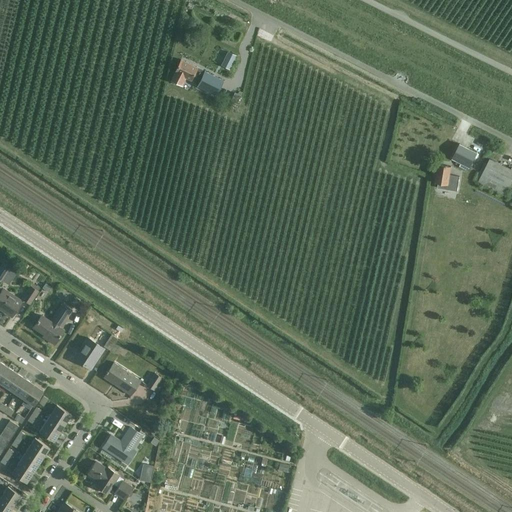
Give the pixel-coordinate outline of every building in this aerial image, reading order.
[(228,51),(222,65),(229,69),(236,55),(228,51)] [(175,72),(172,79),(181,84),(184,77),(198,84),(197,86),(216,95),(223,80),(204,71),(197,67),(181,59),(175,72)] [(235,92),(231,100),(237,103),(241,95),(235,92)] [(460,144),(452,158),(470,167),(478,153),(460,144)] [(500,156),(501,151),(490,148),(489,153),(500,156)] [(511,169),(490,159),(483,173),(479,182),(506,195),(511,182),(511,169)] [(439,164),(436,182),(439,183),(438,188),(457,191),(459,176),(450,174),(451,166),(439,164)] [(0,278),(1,279),(10,266),(4,262),(0,267),(0,278)] [(10,267),(2,280),(8,284),(17,271),(10,267)] [(33,283),(31,286),(23,298),(29,303),(38,291),(40,287),(33,283)] [(45,283),(42,288),(48,292),(51,287),(45,283)] [(0,308),(11,316),(21,301),(3,289),(0,293),(0,308)] [(60,328),(68,317),(72,311),(61,304),(51,321),(41,315),(34,327),(49,337),(48,340),(55,344),(64,330),(60,328)] [(110,350),(118,338),(112,334),(104,346),(110,350)] [(90,368),(103,348),(88,338),(75,358),(90,368)] [(0,362),(0,380),(9,367),(0,362)] [(131,395),(140,380),(114,362),(104,377),(131,395)] [(0,380),(0,382),(8,388),(17,373),(9,367),(0,380)] [(8,388),(16,393),(26,379),(17,373),(8,388)] [(154,390),(162,378),(155,373),(147,385),(154,390)] [(16,393),(25,399),(34,384),(26,379),(16,393)] [(34,384),(25,399),(34,405),(43,390),(34,384)] [(6,399),(12,403),(16,397),(10,393),(6,399)] [(43,396),(39,402),(44,406),(49,399),(43,396)] [(57,405),(51,413),(66,423),(71,414),(57,405)] [(14,411),(7,406),(4,411),(10,416),(14,411)] [(32,413),(37,416),(41,410),(36,406),(32,413)] [(18,413),(14,418),(21,423),(25,418),(18,413)] [(32,413),(27,420),(33,423),(37,416),(32,413)] [(60,432),(66,423),(51,413),(45,422),(60,432)] [(7,425),(16,431),(19,426),(10,420),(7,425)] [(60,432),(45,422),(39,431),(54,441),(60,432)] [(16,431),(7,425),(4,430),(13,436),(16,431)] [(133,449),(143,435),(130,427),(121,441),(111,435),(103,447),(128,463),(136,451),(133,449)] [(13,436),(4,430),(0,434),(10,440),(13,436)] [(16,438),(21,441),(25,434),(20,431),(16,438)] [(10,440),(0,434),(0,440),(6,445),(10,440)] [(35,437),(29,446),(44,456),(50,447),(35,437)] [(155,437),(151,442),(156,445),(159,440),(155,437)] [(16,438),(11,444),(16,448),(21,441),(16,438)] [(38,465),(44,456),(29,446),(24,455),(38,465)] [(4,455),(10,458),(14,451),(9,448),(4,455)] [(4,455),(0,461),(5,465),(6,464),(9,460),(10,458),(4,455)] [(33,473),(38,465),(24,455),(18,463),(33,473)] [(96,461),(88,473),(99,480),(95,486),(107,493),(119,474),(108,467),(107,468),(96,461)] [(27,482),(33,473),(18,463),(12,472),(27,482)] [(282,463),(280,470),(287,472),(289,465),(282,463)] [(125,498),(132,486),(122,480),(115,492),(125,498)] [(1,497),(14,505),(21,495),(8,486),(1,497)] [(9,511),(14,505),(1,497),(0,498),(0,511),(1,511),(9,511)] [(80,511),(64,502),(57,511),(80,511)]
